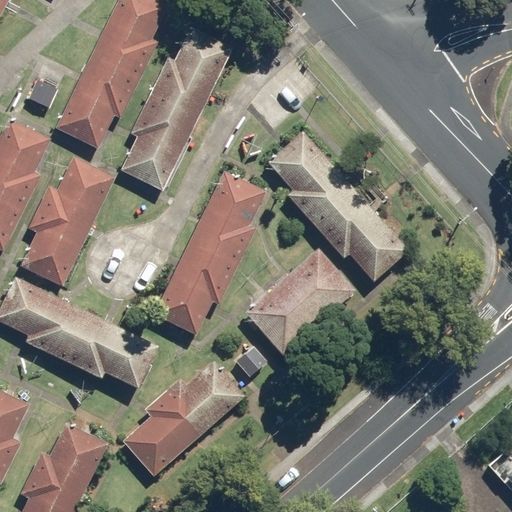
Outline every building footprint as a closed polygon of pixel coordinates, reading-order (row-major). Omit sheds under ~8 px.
[(0,0),(0,16),(9,0),(0,0)] [(165,0),(120,0),(61,126),(104,147),(120,111),(127,114),(162,41),(155,38),(172,3),(165,0)] [(235,48),(190,27),(176,57),(169,54),(134,127),(141,130),(123,168),(167,190),(235,48)] [(60,89),(35,78),(27,97),(51,107),(60,89)] [(44,173),(37,170),(54,135),(14,116),(0,146),(0,248),(4,241),(10,244),(11,242),(44,173)] [(414,247),(304,128),(269,161),(293,187),(288,192),(348,257),(353,252),(379,280),(414,247)] [(119,174),(75,153),(60,187),(51,182),(32,222),(41,226),(22,266),(66,287),(119,174)] [(258,226),(251,223),(268,187),(227,167),(160,310),(201,329),(219,292),(225,295),(258,226)] [(359,286),(323,245),(250,309),(285,350),(359,286)] [(161,341),(19,273),(0,311),(0,317),(31,332),(27,339),(107,377),(110,370),(140,385),(161,341)] [(272,360),(256,341),(236,359),(252,377),(272,360)] [(148,406),(155,414),(127,438),(156,472),(249,394),(219,359),(189,385),(182,377),(148,406)] [(0,382),(0,476),(4,479),(26,439),(18,435),(36,402),(0,382)] [(54,454),(45,449),(23,489),(33,495),(23,511),(76,511),(115,443),(73,419),(54,454)]
